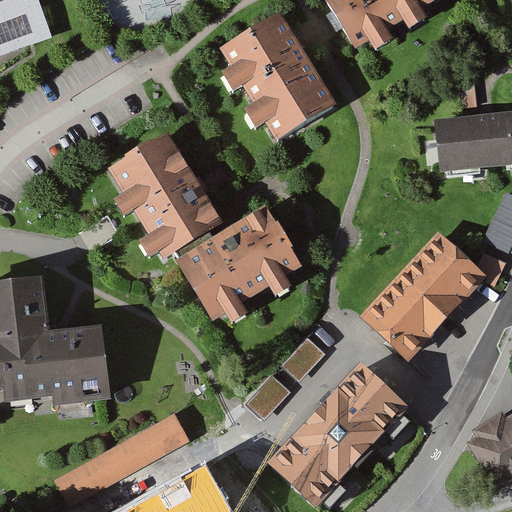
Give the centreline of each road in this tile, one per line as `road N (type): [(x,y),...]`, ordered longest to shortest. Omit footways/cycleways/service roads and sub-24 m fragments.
road 1 (residential): [(454,416),(351,335),(334,333),(247,426),(203,458),(89,511)]
road 2 (residential): [(0,159),(165,56)]
road 3 (residential): [(454,416),(511,297)]
